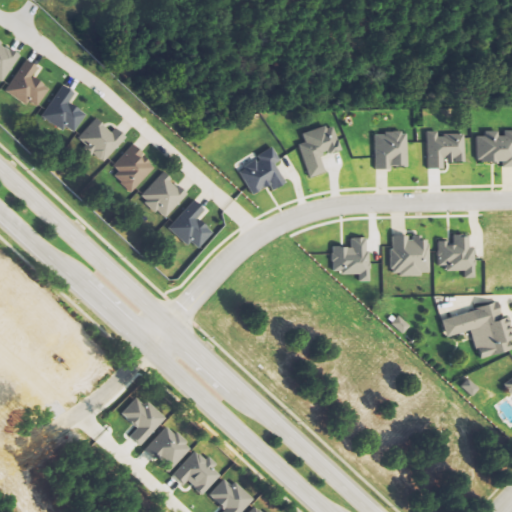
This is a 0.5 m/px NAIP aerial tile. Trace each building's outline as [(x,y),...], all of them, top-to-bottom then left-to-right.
[(22,54),(10,47),(9,48),(0,42),(0,81),(3,84),(22,54)] [(3,92),(31,113),(49,88),(33,76),(39,68),(27,60),(3,92)] [(44,113),(74,133),(87,113),(70,102),(76,93),(63,85),(44,113)] [(102,164),(127,137),(118,129),(113,134),(97,118),(77,139),(102,164)] [(299,145),(310,178),(326,173),(321,158),(342,151),(333,124),(303,134),(305,143),(299,145)] [(511,131),(499,132),(499,130),(485,130),(485,136),(477,136),(477,162),(502,162),(502,167),(511,167),(511,131)] [(445,169),(445,163),(466,162),(465,134),(439,135),(439,131),(427,131),(428,169),(445,169)] [(375,169),(408,168),(407,132),(375,133),(375,169)] [(112,165),(120,173),(115,178),(131,194),(157,169),(134,145),(112,165)] [(273,191),(286,183),(274,164),(280,161),(273,149),(238,170),(253,195),(270,185),(273,191)] [(188,195),(164,172),(141,197),(165,220),(188,195)] [(199,249),(214,233),(199,218),(206,210),(195,200),(169,228),(187,245),(191,241),(199,249)] [(438,242),(439,266),(447,266),(447,271),(465,271),(465,278),(476,278),(475,248),(470,248),(470,235),(454,236),(454,242),(438,242)] [(431,274),(430,240),(420,240),(420,236),(410,237),(410,236),(391,236),(392,276),(431,274)] [(369,282),(369,238),(351,238),(351,247),(332,247),(332,274),(359,273),(359,282),(369,282)] [(442,318),(446,337),(472,330),(479,359),(511,351),(511,333),(508,319),(504,320),(501,308),(495,310),(494,306),(442,318)] [(391,325),(404,334),(411,325),(398,316),(391,325)] [(511,393),(511,377),(503,383),(510,395),(511,393)] [(472,397),(480,390),(469,379),(461,386),(472,397)] [(130,436),(141,446),(166,419),(147,401),(144,405),(137,398),(121,414),(137,429),(130,436)] [(192,448),(168,426),(146,449),(170,472),(192,448)] [(203,495),(221,476),(213,468),(214,467),(197,450),(172,475),(183,486),(188,481),(203,495)] [(243,511),(255,500),(235,482),(231,486),(224,479),(209,495),(224,510),(222,511),(243,511)]
